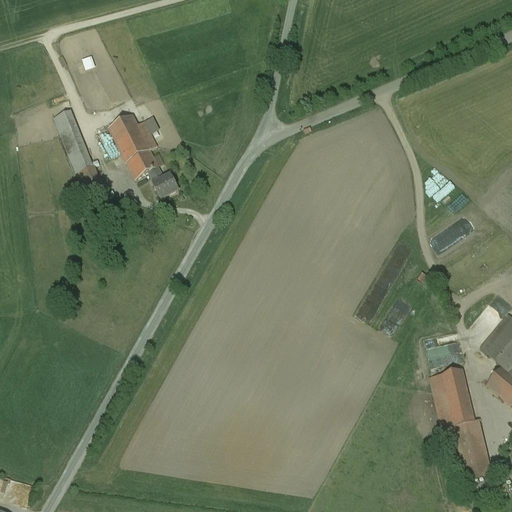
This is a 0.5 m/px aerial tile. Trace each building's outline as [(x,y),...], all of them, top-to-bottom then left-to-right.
[(132,118),(109,131),(114,141),(106,145),(118,169),(127,164),(136,182),(149,174),(157,169),(158,169),(150,153),(157,149),(144,124),(137,128),(132,118)] [(92,170),(79,138),(64,144),(88,204),(109,195),(98,168),(92,170)] [(171,177),(163,181),(157,169),(149,174),(155,185),(153,186),(161,202),(179,193),(171,177)] [(511,321),(508,318),(480,352),(502,370),(502,369),(511,377),(511,321)] [(429,360),(455,354),(453,345),(459,344),(457,335),(426,342),(429,360)] [(511,377),(502,369),(502,370),(487,388),(511,409),(511,377)] [(462,373),(431,380),(443,433),(454,430),(464,428),(474,425),(462,373)] [(474,425),(464,428),(466,439),(477,436),(474,425)] [(477,436),(466,439),(464,428),(454,430),(467,484),(477,482),(474,471),(485,469),(477,436)] [(485,469),(474,471),(477,482),(487,479),(485,469)]
